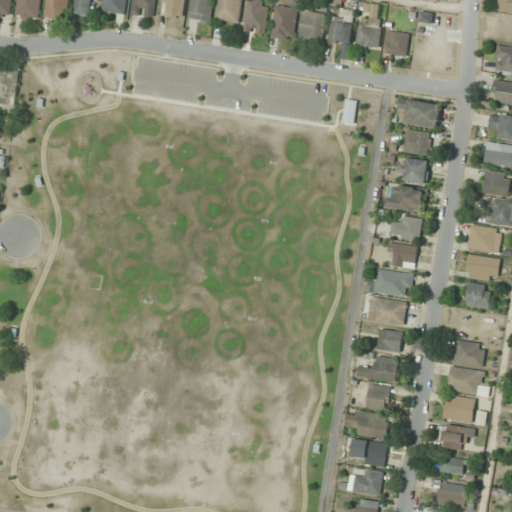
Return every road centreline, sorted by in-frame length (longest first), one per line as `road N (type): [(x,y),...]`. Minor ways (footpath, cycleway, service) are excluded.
road 1 (residential): [(478,0),(470,98),(404,511)]
road 2 (residential): [(470,98),(119,40),(0,45)]
